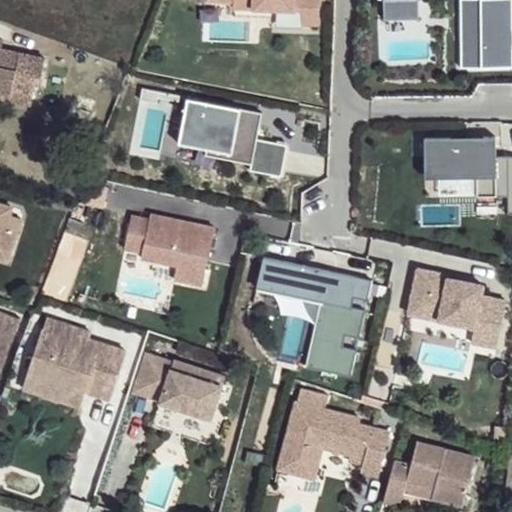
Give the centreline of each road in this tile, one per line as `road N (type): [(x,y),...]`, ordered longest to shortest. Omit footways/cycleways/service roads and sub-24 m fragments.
road 1 (residential): [(344,108),(511,108)]
road 2 (residential): [(344,108),(335,218),(311,231)]
